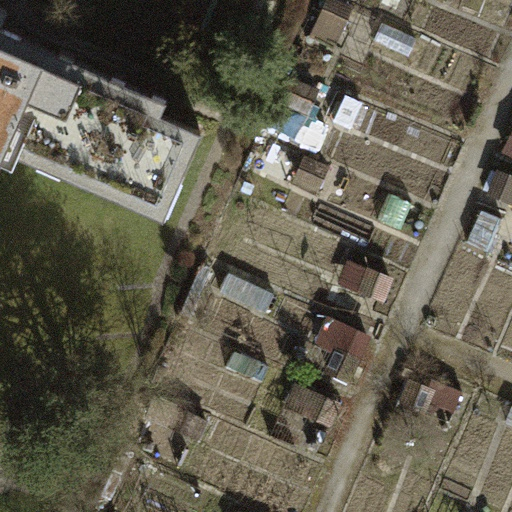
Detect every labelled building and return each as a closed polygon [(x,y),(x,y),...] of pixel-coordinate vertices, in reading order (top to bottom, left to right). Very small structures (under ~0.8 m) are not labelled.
[(333,52),(353,5),(341,0),(327,0),(310,43),(333,52)] [(0,168),(5,156),(162,225),(200,140),(156,121),(162,109),(0,37),(0,26),(4,16),(0,14),(0,168)] [(303,88),(287,81),(277,105),(293,112),(303,88)] [(323,174),(299,164),(289,188),(313,198),(323,174)] [(511,206),(511,188),(495,181),(486,200),(510,211),(511,206)] [(390,290),(345,271),(336,292),(381,311),(390,290)] [(274,305),(224,284),(216,303),(266,323),(274,305)] [(494,348),(462,334),(456,347),(489,361),(494,348)] [(356,365),(325,353),(315,377),(345,390),(356,365)] [(277,382),(231,363),(225,378),(271,397),(277,382)] [(433,401),(407,389),(396,414),(422,426),(433,401)] [(339,411),(292,392),(282,415),(329,435),(339,411)] [(202,426),(159,409),(150,430),(193,447),(202,426)] [(262,451),(221,434),(213,452),(255,470),(262,451)]
